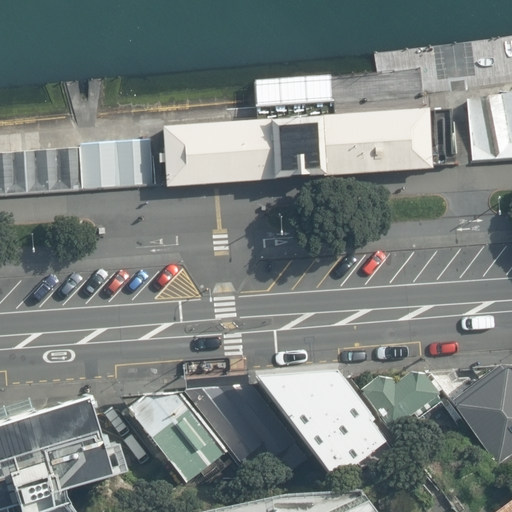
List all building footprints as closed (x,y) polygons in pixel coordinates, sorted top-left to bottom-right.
[(254,80),(256,108),(333,103),(331,79),(331,75),(254,80)] [(511,90),(467,99),(470,160),(511,156),(511,90)] [(166,188),(433,169),(433,166),(429,113),(429,109),(334,116),(333,109),(333,103),(256,108),(256,115),(257,121),(162,128),(164,153),(164,159),(165,163),(166,188)] [(146,134),(76,139),(76,142),(79,186),(149,181),(146,134)] [(76,142),(21,147),(24,191),(79,186),(76,142)] [(0,192),(24,191),(21,147),(0,148),(0,192)] [(511,367),(509,365),(429,373),(498,467),(511,455),(511,367)] [(367,417),(329,371),(246,378),(313,459),(330,444),(342,459),(368,437),(358,425),(367,417)] [(384,377),(365,393),(393,435),(441,402),(420,372),(398,386),(395,378),(384,377)] [(308,459),(250,383),(185,390),(259,491),(308,459)] [(87,391),(0,418),(0,511),(376,511),(367,500),(342,511),(274,511),(269,507),(262,511),(80,511),(61,487),(115,469),(87,391)] [(228,452),(179,391),(144,395),(125,409),(186,485),(228,452)] [(511,511),(511,500),(496,511),(511,511)]
